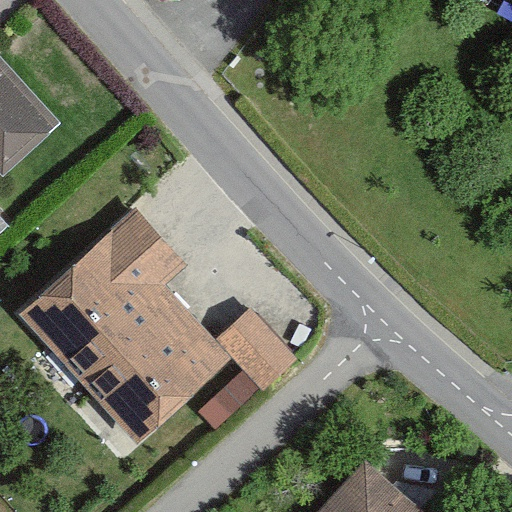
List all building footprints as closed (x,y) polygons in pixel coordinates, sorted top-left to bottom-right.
[(0,160),(5,164),(49,125),(0,69),(0,160)] [(0,227),(13,214),(0,201),(0,227)] [(142,437),(227,361),(156,282),(178,262),(135,215),(28,311),(142,437)] [(236,327),(220,342),(245,369),(262,388),(264,390),(295,362),(252,313),(236,327)] [(262,388),(245,369),(199,412),(216,430),(262,388)] [(417,511),(370,467),(327,511),(417,511)]
